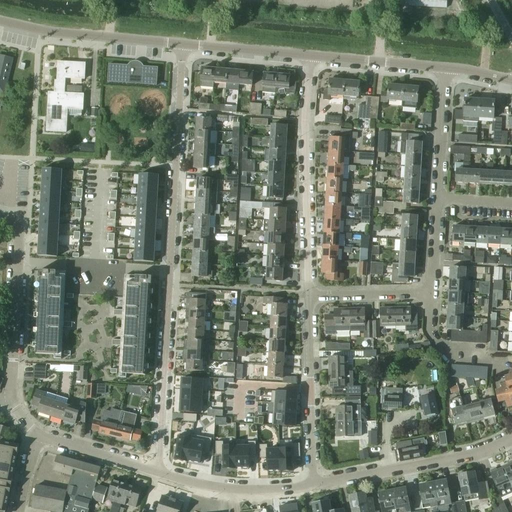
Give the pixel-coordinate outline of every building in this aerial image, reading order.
[(400,0),(400,6),(446,8),(446,0),(400,0)] [(0,92),(4,94),(12,59),(0,56),(0,92)] [(127,66),(108,64),(107,82),(157,85),(158,68),(144,67),(142,64),(139,62),(136,61),(133,62),(130,63),(127,66)] [(84,79),(85,63),(58,62),(57,81),(55,81),(54,89),(56,89),(56,93),(64,93),(65,78),(84,79)] [(214,82),(215,69),(202,67),(200,87),(213,88),(214,82)] [(226,83),(227,70),(215,69),(214,82),(226,83)] [(239,84),(240,71),(227,70),(226,83),(239,84)] [(252,86),(253,72),(240,71),(239,84),(252,86)] [(276,88),(275,94),(279,93),(279,94),(285,94),(285,93),(288,92),(294,93),(295,81),(289,80),(290,75),(284,75),(283,73),(279,72),(277,74),(276,88)] [(276,88),(277,74),(264,73),(262,93),(275,94),(276,88)] [(344,96),(345,81),(330,79),(329,89),(324,88),(323,100),(330,101),(330,95),(344,96)] [(358,97),(359,82),(345,81),(344,96),(358,97)] [(402,101),(404,86),(389,84),(388,93),(382,92),(381,101),(387,102),(388,100),(402,101)] [(402,101),(402,107),(417,108),(417,102),(419,87),(404,86),(402,101)] [(66,132),(67,109),(82,110),(83,94),(64,93),(56,93),(48,92),(46,131),(66,132)] [(371,119),(373,97),(366,96),(364,119),(371,119)] [(378,120),(380,97),(373,97),(371,119),(378,120)] [(210,104),(208,104),(208,99),(201,98),(200,103),(199,103),(198,109),(209,110),(210,104)] [(465,99),(464,121),(478,122),(479,117),(480,100),(465,99)] [(494,118),(495,101),(480,100),(479,117),(494,118)] [(341,124),(341,117),(327,116),(326,123),(341,124)] [(210,131),(211,119),(197,118),(196,130),(210,131)] [(286,138),(287,126),(271,125),(271,137),(286,138)] [(349,152),(350,138),(357,139),(357,133),(351,133),(351,130),(341,129),(340,138),(329,137),(328,151),(345,152),(349,152)] [(209,144),(210,131),(196,130),(195,143),(209,144)] [(500,145),(501,132),(493,131),(492,145),(500,145)] [(401,142),(400,154),(406,154),(421,155),(422,143),(418,143),(418,135),(408,134),(402,134),(401,142)] [(286,150),(286,138),(271,137),(270,149),(286,150)] [(195,143),(195,156),(209,156),(215,157),(215,144),(209,144),(195,143)] [(457,169),(456,182),(468,183),(469,170),(470,155),(470,147),(458,146),(458,154),(465,155),(465,163),(463,163),(463,170),(457,169)] [(265,149),(264,161),(269,162),(285,162),(286,150),(270,149),(265,149)] [(344,166),(345,152),(328,151),(327,165),(344,166)] [(421,167),(421,155),(406,154),(406,166),(421,167)] [(208,169),(209,156),(195,156),(194,168),(208,169)] [(284,174),(285,162),(269,162),(269,173),(284,174)] [(492,184),(493,171),(493,163),(487,163),(487,171),(481,171),(480,184),(492,184)] [(343,179),(344,166),(327,165),(326,178),(343,179)] [(420,179),(421,167),(406,166),(405,178),(420,179)] [(43,169),(42,180),(61,181),(62,170),(43,169)] [(480,184),(481,171),(469,170),(468,183),(480,184)] [(504,185),(505,172),(493,171),(492,184),(504,185)] [(283,186),(284,174),(269,173),(268,185),(283,186)] [(139,174),(139,185),(158,186),(158,175),(139,174)] [(238,193),(239,176),(226,175),(225,183),(231,183),(230,192),(238,193)] [(218,179),(197,178),(197,191),(217,192),(218,179)] [(342,193),(343,179),(326,178),(326,192),(342,193)] [(419,192),(420,179),(405,178),(404,191),(419,192)] [(60,192),(61,181),(42,180),(41,191),(60,192)] [(157,197),(158,186),(139,185),(138,196),(157,197)] [(283,199),(283,186),(268,185),(267,198),(283,199)] [(60,203),(60,192),(41,191),(41,202),(60,203)] [(197,191),(196,203),(210,204),(216,204),(217,192),(197,191)] [(418,204),(419,192),(404,191),(403,203),(418,204)] [(342,206),(342,193),(326,192),(325,205),(342,206)] [(371,208),(371,195),(365,195),(364,195),(363,207),(371,208)] [(156,208),(157,197),(138,196),(137,207),(156,208)] [(394,209),(394,202),(382,201),(382,199),(375,198),(374,208),(378,208),(394,209)] [(264,203),(254,202),(240,201),(240,209),(263,210),(264,203)] [(59,214),(60,203),(41,202),(40,213),(59,214)] [(216,204),(210,204),(196,203),(195,215),(210,216),(216,216),(216,204)] [(341,220),(342,206),(325,205),(324,219),(341,220)] [(156,219),(156,208),(137,207),(137,218),(156,219)] [(265,208),(264,220),(270,220),(285,221),(286,209),(270,208),(270,209),(265,208)] [(59,224),(59,214),(40,213),(40,223),(59,224)] [(209,228),(210,216),(195,215),(195,227),(209,228)] [(417,228),(418,216),(402,215),(402,227),(417,228)] [(155,230),(156,219),(137,218),(136,229),(155,230)] [(246,231),(247,219),(239,219),(238,230),(246,231)] [(340,233),(341,220),(324,219),(323,232),(340,233)] [(285,233),(285,221),(270,220),(264,220),(263,232),(269,232),(285,233)] [(58,235),(59,224),(40,223),(39,234),(58,235)] [(464,243),(465,227),(453,226),(452,242),(464,243)] [(195,227),(194,240),(208,240),(214,241),(215,228),(209,228),(195,227)] [(416,240),(417,228),(402,227),(401,240),(416,240)] [(476,243),(477,228),(465,227),(464,243),(476,243)] [(488,244),(489,228),(477,228),(476,243),(488,244)] [(500,245),(501,229),(489,228),(488,244),(500,245)] [(155,241),(155,230),(136,229),(136,240),(155,241)] [(511,246),(511,245),(511,229),(501,229),(500,245),(511,246)] [(284,245),(285,233),(269,232),(268,244),(284,245)] [(339,247),(340,233),(323,232),(322,246),(339,247)] [(57,246),(58,235),(39,234),(38,245),(57,246)] [(154,252),(155,241),(136,240),(135,251),(154,252)] [(208,253),(208,240),(194,240),(193,252),(208,253)] [(415,253),(416,240),(401,240),(400,252),(415,253)] [(283,257),(284,245),(268,244),(268,256),(283,257)] [(57,257),(57,246),(38,245),(38,256),(57,257)] [(338,260),(339,247),(322,246),(322,259),(338,260)] [(153,263),(154,252),(135,251),(134,261),(153,263)] [(207,265),(208,253),(193,252),(193,264),(207,265)] [(415,265),(415,253),(400,252),(399,264),(415,265)] [(237,259),(237,264),(245,265),(245,260),(245,255),(237,254),(237,259)] [(283,269),(283,257),(268,256),(267,268),(283,269)] [(338,273),(338,260),(322,259),(321,273),(327,273),(327,280),(326,279),(326,280),(343,281),(343,280),(342,280),(342,274),(338,273)] [(415,265),(399,264),(393,263),(392,282),(407,283),(407,277),(414,277),(415,265)] [(211,265),(207,265),(193,264),(192,276),(212,277),(212,271),(210,271),(211,265)] [(465,281),(466,268),(450,267),(450,280),(465,281)] [(282,281),(283,269),(267,268),(266,280),(282,281)] [(36,348),(35,354),(48,355),(52,355),(58,355),(61,295),(64,295),(65,272),(39,270),(39,278),(39,283),(40,284),(40,288),(39,288),(38,298),(39,299),(39,303),(38,303),(38,313),(39,314),(38,318),(37,318),(37,328),(38,328),(38,333),(37,333),(36,343),(37,343),(37,348),(36,348)] [(122,373),(122,374),(128,374),(132,374),(145,375),(145,369),(144,369),(144,365),(146,365),(146,354),(145,354),(145,350),(146,350),(147,339),(146,339),(146,335),(147,335),(148,324),(147,324),(147,320),(148,320),(149,309),(148,309),(148,305),(149,305),(150,294),(148,294),(149,290),(150,290),(150,285),(151,285),(152,277),(125,275),(124,299),(127,299),(122,373)] [(464,293),(465,281),(450,280),(449,292),(464,293)] [(468,293),(464,293),(449,292),(448,304),(463,305),(467,306),(468,293)] [(186,303),(186,309),(190,309),(190,310),(205,310),(206,294),(187,293),(186,303)] [(286,318),(287,305),(281,304),(281,299),(263,298),(263,304),(272,305),(271,317),(286,318)] [(463,317),(463,305),(448,304),(447,317),(463,317)] [(245,306),(241,310),(245,315),(250,311),(245,306)] [(396,325),(395,308),(395,309),(388,309),(381,309),(381,326),(396,325)] [(396,308),(395,308),(396,325),(408,325),(409,331),(417,331),(416,314),(411,314),(410,308),(402,308),(402,309),(396,309),(396,308)] [(186,309),(185,319),(189,319),(189,320),(205,320),(205,310),(190,310),(190,309),(186,309)] [(350,326),(350,309),(349,309),(349,310),(342,310),(342,309),(334,310),(335,316),(325,316),(325,334),(337,334),(336,332),(350,331),(350,326)] [(350,309),(350,326),(350,331),(365,331),(365,339),(373,338),(372,322),(365,322),(364,309),(356,309),(356,310),(350,310),(350,309)] [(286,330),(286,318),(271,317),(270,329),(286,330)] [(462,330),(463,317),(447,317),(447,330),(451,330),(457,330),(462,330)] [(204,330),(205,320),(189,320),(189,319),(185,319),(185,323),(189,323),(188,329),(188,330),(204,330)] [(203,341),(204,330),(188,330),(188,329),(185,329),(185,333),(188,333),(188,339),(188,340),(203,341)] [(285,342),(286,330),(270,329),(270,341),(285,342)] [(184,343),(184,349),(187,350),(203,351),(203,341),(188,340),(188,339),(184,339),(184,343)] [(284,354),(285,342),(270,341),(269,353),(284,354)] [(422,351),(421,345),(408,346),(409,353),(422,351)] [(183,354),(183,359),(187,360),(202,361),(203,351),(187,350),(184,349),(183,354)] [(283,366),(284,354),(269,353),(268,365),(283,366)] [(347,371),(346,357),(329,357),(329,365),(330,365),(330,372),(347,371)] [(183,364),(183,370),(186,370),(202,371),(202,361),(187,360),(183,359),(183,364)] [(283,378),(283,366),(268,365),(268,378),(283,378)] [(347,371),(330,372),(331,379),(330,379),(330,387),(334,387),(334,393),(346,393),(346,396),(361,395),(361,386),(353,386),(353,371),(347,371)] [(182,378),(181,390),(206,391),(207,380),(182,378)] [(511,399),(511,387),(507,388),(506,383),(501,385),(502,389),(495,391),(498,403),(505,401),(507,408),(511,406),(511,405),(510,400),(511,399)] [(87,384),(87,399),(96,399),(96,394),(105,394),(105,385),(87,384)] [(128,387),(126,393),(134,395),(136,387),(128,387)] [(401,409),(402,389),(385,388),(384,408),(401,409)] [(50,417),(55,402),(43,398),(45,393),(37,390),(33,403),(40,405),(38,413),(50,417)] [(181,390),(181,400),(203,402),(203,401),(201,401),(202,391),(206,392),(206,391),(181,390)] [(272,391),(271,403),(296,404),(297,393),(272,391)] [(436,413),(433,396),(420,398),(422,408),(424,408),(426,415),(436,413)] [(467,422),(463,407),(460,397),(449,400),(452,410),(451,410),(455,425),(467,422)] [(495,415),(491,399),(480,402),(484,418),(495,415)] [(181,400),(180,412),(203,413),(203,402),(181,400)] [(63,421),(67,405),(55,402),(50,417),(63,421)] [(484,418),(480,402),(463,407),(467,422),(484,418)] [(271,403),(273,403),(273,414),(295,415),(296,404),(271,403)] [(85,423),(86,404),(86,406),(81,404),(79,409),(67,405),(63,421),(75,425),(77,419),(84,421),(84,423),(85,423)] [(360,421),(360,406),(336,407),(336,414),(337,414),(337,421),(336,421),(354,421),(360,421)] [(115,437),(119,422),(118,422),(121,412),(111,410),(111,413),(104,411),(102,422),(94,421),(92,430),(99,432),(99,433),(115,437)] [(119,422),(115,437),(130,441),(131,439),(139,441),(142,431),(133,429),(136,416),(121,412),(118,422),(119,422)] [(184,414),(183,421),(196,422),(197,415),(184,414)] [(273,414),(272,425),(295,426),(295,415),(273,414)] [(354,436),(354,421),(336,421),(336,422),(337,422),(337,429),(337,437),(354,436)] [(0,437),(6,439),(9,428),(0,425),(0,437)] [(438,434),(440,446),(447,445),(445,432),(438,434)] [(178,435),(174,459),(187,461),(192,435),(191,435),(191,437),(178,435)] [(192,435),(187,461),(200,463),(202,450),(209,452),(211,439),(192,435)] [(411,440),(396,443),(398,451),(399,450),(401,462),(423,457),(421,445),(412,447),(411,440)] [(0,452),(17,456),(19,446),(0,442),(0,452)] [(223,442),(216,442),(216,455),(222,455),(222,468),(235,468),(235,447),(223,447),(223,442)] [(248,447),(235,447),(235,468),(241,468),(241,470),(247,470),(247,468),(249,468),(249,455),(255,455),(255,442),(248,442),(248,447)] [(292,447),(279,447),(280,471),(293,471),(293,457),(300,457),(299,444),(292,444),(292,447)] [(267,445),(259,445),(260,458),(267,458),(267,471),(280,471),(280,449),(267,450),(267,445)] [(367,451),(359,452),(361,461),(368,459),(367,451)] [(0,463),(15,466),(17,456),(0,452),(0,463)] [(36,486),(32,508),(51,511),(56,511),(88,511),(89,510),(101,468),(57,456),(54,471),(65,474),(65,477),(71,479),(67,492),(36,486)] [(510,465),(503,469),(511,486),(511,487),(511,461),(509,463),(510,465)] [(0,473),(13,476),(15,466),(0,463),(0,473)] [(490,470),(490,471),(491,474),(499,492),(502,498),(511,493),(511,487),(511,486),(503,469),(496,472),(495,469),(491,471),(490,470)] [(474,472),(459,475),(463,496),(465,503),(479,500),(490,498),(487,482),(476,485),(474,472)] [(0,484),(11,486),(13,476),(0,473),(0,484)] [(450,503),(446,480),(433,483),(437,505),(450,503)] [(121,504),(127,485),(113,481),(110,490),(96,486),(92,500),(102,504),(104,499),(117,504),(117,503),(121,504)] [(437,505),(433,483),(419,486),(423,502),(421,502),(422,508),(437,505)] [(10,490),(11,486),(0,484),(0,494),(9,496),(9,495),(11,496),(12,490),(10,490)] [(136,508),(142,490),(127,485),(121,504),(125,506),(127,499),(130,500),(128,505),(136,508)] [(408,511),(410,511),(406,488),(392,491),(396,511),(408,511)] [(396,511),(392,491),(379,493),(382,511),(396,511)] [(375,511),(372,498),(366,500),(364,493),(350,496),(352,511),(375,511)] [(0,505),(7,507),(9,496),(0,494),(0,505)] [(507,511),(499,494),(493,497),(500,511),(507,511)] [(163,496),(157,511),(179,511),(183,503),(163,496)] [(324,501),(311,504),(312,511),(344,511),(344,509),(332,511),(330,500),(328,500),(324,501)] [(466,511),(465,503),(458,504),(459,511),(466,511)]
